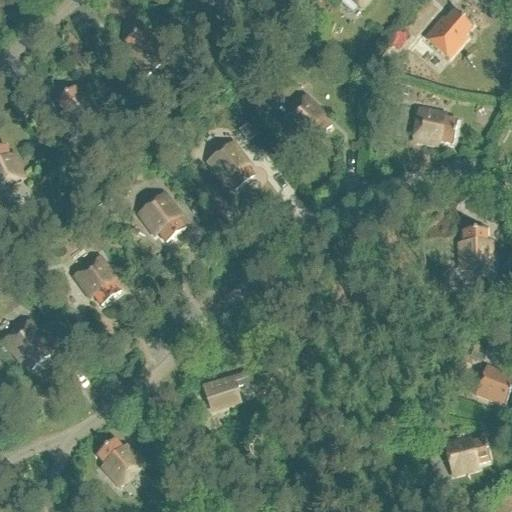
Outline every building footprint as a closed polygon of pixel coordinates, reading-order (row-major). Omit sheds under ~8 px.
[(199,0),(209,13),(226,0),(199,0)] [(347,0),(361,12),(371,0),(347,0)] [(198,15),(191,5),(176,15),(184,25),(198,15)] [(463,39),(472,29),(454,14),(440,31),(437,28),(425,42),(449,62),(467,41),(463,39)] [(151,40),(143,30),(125,45),(139,62),(135,64),(147,78),(171,59),(154,38),(151,40)] [(395,64),(384,55),(377,64),(387,73),(395,64)] [(122,80),(115,85),(124,97),(131,93),(122,80)] [(78,138),(102,119),(85,98),(82,100),(74,90),(56,105),(70,122),(67,124),(78,138)] [(315,147),(331,130),(315,115),(317,112),(304,100),(283,123),(303,141),(305,138),(315,147)] [(453,147),(457,125),(436,120),(436,116),(419,113),(413,144),(439,149),(440,145),(453,147)] [(255,138),(246,126),(238,133),(246,145),(255,138)] [(235,195),(254,181),(240,163),(243,161),(232,146),(208,165),(224,187),(227,184),(235,195)] [(0,194),(24,183),(13,158),(9,160),(4,148),(0,149),(0,194)] [(166,246),(185,232),(171,215),(175,212),(164,198),(139,217),(155,238),(158,236),(166,246)] [(114,217),(107,205),(93,212),(99,224),(114,217)] [(487,255),(486,233),(463,234),(463,247),(459,247),(460,274),(491,273),(491,255),(487,255)] [(102,309),(120,296),(107,278),(110,276),(99,261),(74,280),(91,301),(94,299),(102,309)] [(38,290),(53,278),(44,267),(29,278),(38,290)] [(32,373),(50,359),(37,342),(40,339),(29,325),(4,344),(21,365),(24,363),(32,373)] [(475,346),(469,360),(482,365),(488,351),(475,346)] [(504,410),(511,389),(511,379),(487,369),(475,398),(504,410)] [(211,413),(239,405),(231,383),(204,391),(211,413)] [(120,490),(143,469),(125,449),(122,452),(114,442),(97,457),(111,474),(108,477),(120,490)] [(490,464),(484,442),(462,448),(461,444),(444,449),(452,479),(478,472),(477,468),(490,464)] [(98,491),(93,496),(101,505),(107,500),(98,491)]
